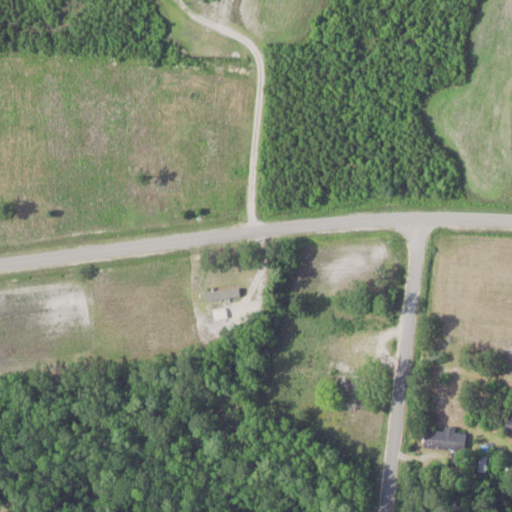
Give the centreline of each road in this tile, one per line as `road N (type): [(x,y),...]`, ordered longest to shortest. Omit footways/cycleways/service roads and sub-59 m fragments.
road 1 (residential): [(0,264),(291,226),(511,219)]
road 2 (residential): [(384,511),(420,216)]
